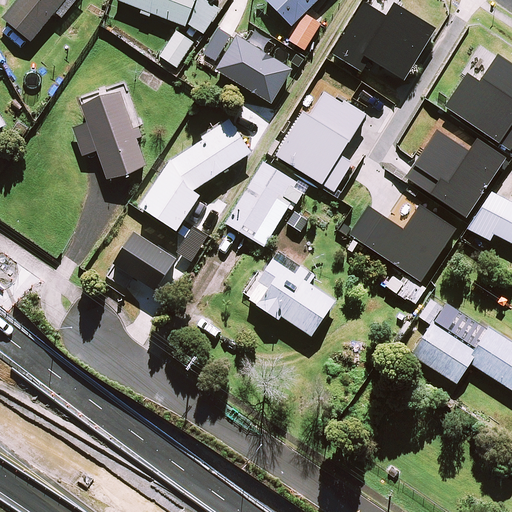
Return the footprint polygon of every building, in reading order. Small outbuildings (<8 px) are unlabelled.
[(76,0),(13,0),(0,16),(0,17),(29,43),(54,14),(60,19),(76,0)] [(218,4),(208,0),(116,0),(204,37),(218,4)] [(318,0),(262,0),(290,28),(318,0)] [(193,42),(177,31),(160,57),(176,68),(193,42)] [(302,50),(287,41),(270,67),(285,77),(302,50)] [(148,167),(120,91),(80,106),(86,124),(72,130),(82,158),(96,152),(107,183),(148,167)] [(165,227),(174,233),(199,197),(192,192),(250,154),(227,121),(195,141),(198,144),(168,165),(131,219),(159,237),(165,227)] [(291,203),(295,206),(302,195),(298,192),(300,188),(262,164),(225,225),(263,248),(289,206),(291,203)] [(511,205),(487,194),(470,233),(489,241),(490,238),(511,247),(511,205)] [(310,274),(276,252),(261,275),(257,272),(241,297),(277,321),(279,317),(309,337),(333,302),(304,283),(310,274)] [(422,293),(390,276),(383,288),(415,305),(422,293)] [(484,331),(432,298),(419,318),(430,325),(411,357),(455,384),(468,364),(511,391),(511,345),(486,329),(484,331)]
